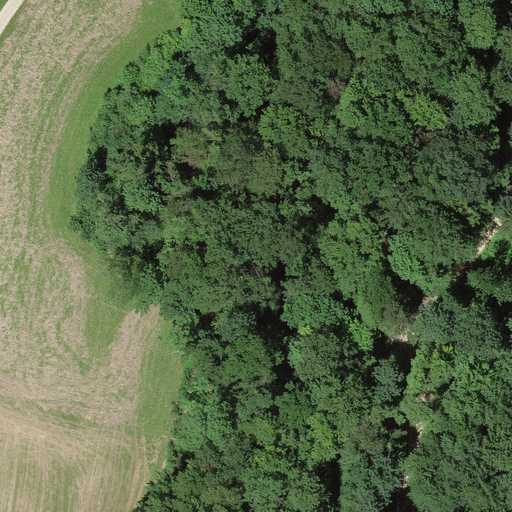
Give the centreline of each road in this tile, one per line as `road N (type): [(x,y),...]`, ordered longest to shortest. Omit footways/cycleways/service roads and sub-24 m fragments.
road 1 (track): [(399,511),(413,410),(482,252),(511,221)]
road 2 (track): [(312,511),(366,378),(461,299)]
